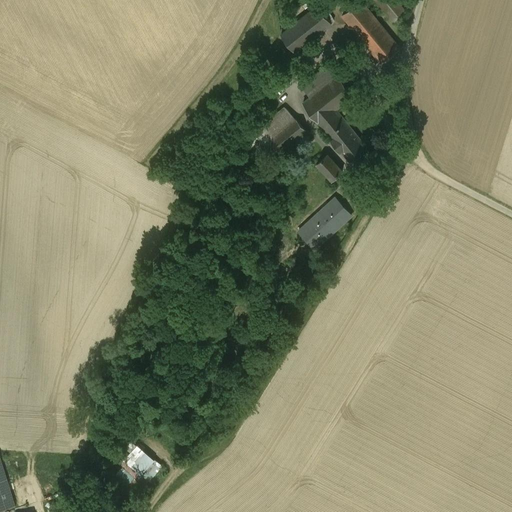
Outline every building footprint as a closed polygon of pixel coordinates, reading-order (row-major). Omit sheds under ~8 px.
[(400,48),(361,0),(360,0),(342,15),(381,63),(400,48)] [(407,12),(396,0),(375,0),(394,23),(407,12)] [(317,6),(281,35),(295,52),(331,24),(317,6)] [(328,64),(301,86),(310,97),(337,75),(328,64)] [(310,97),(303,102),(319,123),(335,109),(353,95),(337,75),(310,97)] [(306,130),(285,107),(253,132),(274,155),(306,130)] [(335,109),(319,123),(332,139),(331,140),(340,151),(341,150),(350,161),(366,148),(335,109)] [(342,171),(327,154),(317,164),(332,181),(342,171)] [(335,198),(299,231),(315,248),(350,215),(335,198)] [(146,477),(150,480),(163,465),(132,439),(124,449),(130,454),(115,473),(135,490),(146,477)] [(0,462),(0,509),(14,506),(0,462)]
